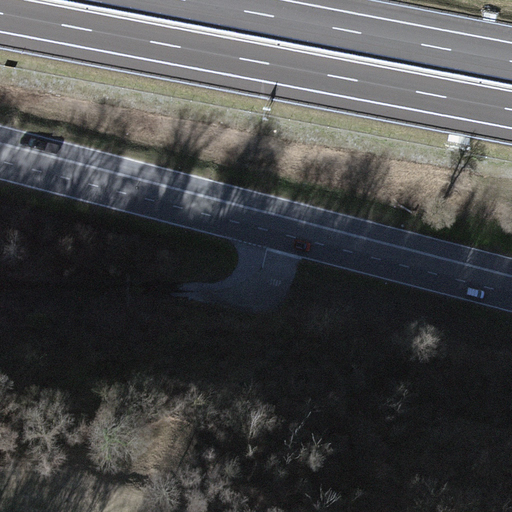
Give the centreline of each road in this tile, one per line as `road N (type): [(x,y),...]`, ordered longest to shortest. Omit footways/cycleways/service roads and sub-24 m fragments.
road 1 (motorway): [(0,13),(511,109)]
road 2 (motorway): [(511,62),(181,0)]
road 3 (primary): [(0,152),(276,223)]
road 4 (primary): [(276,223),(511,285)]
road 5 (residential): [(276,223),(265,272),(235,288),(123,291)]
road 6 (residential): [(0,287),(123,291)]
